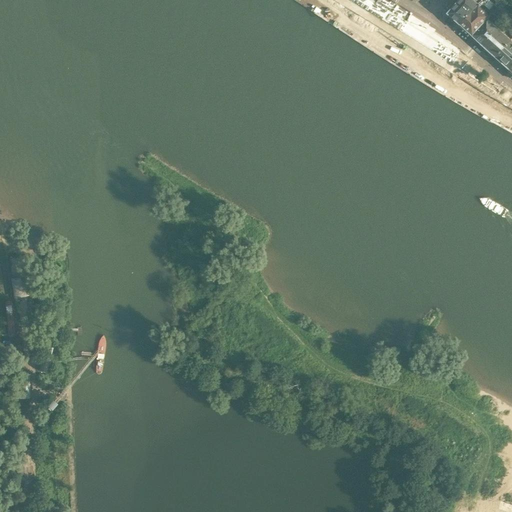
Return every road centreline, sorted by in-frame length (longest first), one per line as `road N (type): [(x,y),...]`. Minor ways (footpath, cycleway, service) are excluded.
road 1 (residential): [(511,120),(340,15)]
road 2 (residential): [(511,92),(486,86),(361,0)]
